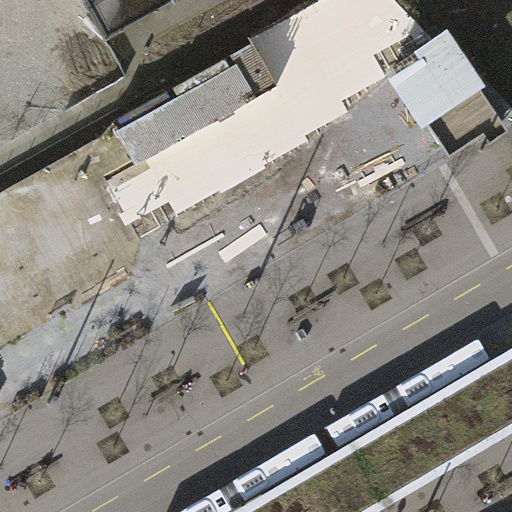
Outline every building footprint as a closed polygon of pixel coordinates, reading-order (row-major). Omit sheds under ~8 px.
[(83,0),(106,39),(176,0),(83,0)] [(511,0),(431,0),(483,45),(511,12),(511,0)] [(166,143),(305,66),(281,23),(142,100),(166,143)] [(456,159),(511,121),(511,117),(451,26),(393,65),(456,159)] [(376,511),(511,432),(511,348),(234,511),(376,511)]
